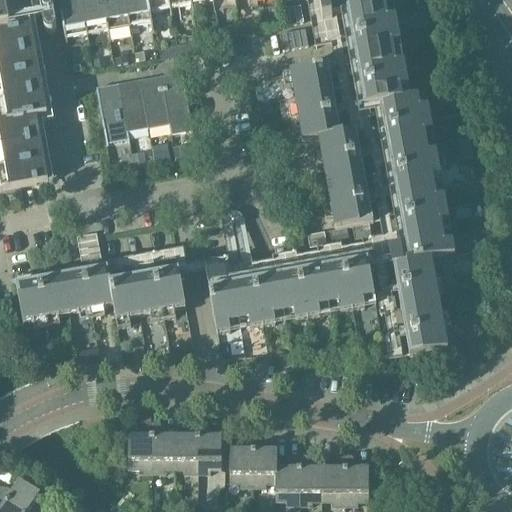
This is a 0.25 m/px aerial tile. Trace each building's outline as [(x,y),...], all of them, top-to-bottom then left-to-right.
[(0,0),(0,37),(20,33),(18,25),(42,20),(38,7),(38,3),(40,0),(49,0),(52,3),(55,19),(60,17),(57,0),(0,0)] [(238,0),(57,0),(60,17),(65,43),(152,26),(150,16),(238,0)] [(322,25),(332,23),(331,19),(342,17),(338,0),(343,0),(364,111),(380,108),(408,264),(404,265),(400,247),(388,249),(392,269),(393,268),(409,359),(448,353),(445,342),(453,340),(449,316),(441,317),(437,297),(445,295),(441,271),(433,272),(431,262),(455,258),(452,245),(444,246),(441,226),(448,224),(444,200),(436,201),(432,181),(440,179),(436,155),(428,156),(424,136),(432,135),(428,110),(420,112),(418,100),(402,103),(400,93),(408,92),(404,67),(396,69),(392,49),(400,47),(395,23),(388,24),(384,4),(392,2),(391,0),(327,0),(328,1),(319,3),(322,25)] [(281,12),(284,29),(303,25),(300,8),(281,12)] [(0,188),(1,193),(48,184),(36,120),(47,119),(31,31),(20,33),(0,37),(0,188)] [(279,37),(282,54),(308,49),(305,32),(279,37)] [(198,45),(187,47),(189,58),(200,56),(198,45)] [(187,47),(177,49),(179,60),(189,58),(187,47)] [(177,49),(166,51),(168,62),(179,60),(177,49)] [(168,62),(166,51),(155,53),(157,64),(168,62)] [(72,70),(73,78),(82,76),(81,68),(72,70)] [(317,179),(325,177),(328,198),(321,199),(325,223),(333,222),(335,233),(330,234),(332,247),(349,243),(346,231),(352,230),(354,242),(371,239),(369,227),(373,226),(356,135),(340,137),(328,70),(282,78),(285,91),(292,90),(296,110),(288,111),(293,136),(301,134),(303,146),(318,143),(320,153),(312,154),(317,179)] [(183,76),(161,80),(169,127),(171,138),(193,134),(191,123),(183,76)] [(169,127),(161,80),(139,84),(148,131),(169,127)] [(148,131),(139,84),(118,88),(127,135),(148,131)] [(127,135),(118,88),(96,92),(105,139),(127,135)] [(97,237),(85,239),(86,245),(98,243),(97,237)] [(98,243),(86,245),(88,252),(99,249),(98,243)] [(99,249),(88,252),(89,258),(100,256),(99,249)] [(100,256),(89,258),(90,264),(101,262),(100,256)] [(89,258),(80,260),(82,266),(90,264),(89,258)] [(225,272),(205,276),(208,288),(208,292),(217,338),(230,336),(229,328),(249,324),(250,332),(275,328),(273,320),(294,316),(295,324),(320,319),(318,311),(339,308),(340,316),(365,311),(363,303),(374,301),(368,263),(234,288),(228,289),(227,284),(227,282),(225,272)] [(79,315),(80,323),(105,318),(103,310),(113,308),(117,332),(131,329),(129,322),(150,318),(151,326),(175,321),(174,314),(185,311),(178,273),(110,286),(107,270),(16,287),(23,325),(34,323),(35,331),(60,326),(58,319),(79,315)] [(139,478),(151,478),(151,426),(146,426),(141,433),(141,439),(128,439),(128,473),(139,473),(139,478)] [(165,474),(176,474),(176,439),(163,439),(163,433),(159,426),(151,426),(151,478),(165,478),(165,474)] [(185,478),(197,478),(197,426),(191,426),(187,433),(187,439),(176,439),(176,474),(185,474),(185,478)] [(197,426),(197,478),(210,478),(210,474),(221,474),(221,439),(209,439),(209,434),(205,426),(197,426)] [(240,492),(253,492),(254,440),(247,440),(243,447),(243,453),(230,453),(229,487),(240,487),(240,492)] [(266,487),(275,488),(276,488),(276,471),(277,471),(277,453),(264,453),(264,447),(260,440),(254,440),(253,492),(266,492),(266,487)] [(286,510),(298,510),(299,458),(293,458),(289,465),(289,471),(277,471),(276,471),(276,488),(275,488),(275,505),(286,505),(286,510)] [(312,506),(322,506),(322,471),(310,471),(310,465),(306,458),(299,458),(298,510),(312,510),(312,506)] [(332,510),(344,510),(345,458),(338,458),(334,465),(334,471),(322,471),(322,506),(332,506),(332,510)] [(345,458),(344,510),(357,511),(358,506),(369,506),(369,472),(356,472),(356,466),(352,458),(345,458)] [(0,489),(0,498),(19,511),(41,511),(48,503),(20,483),(13,494),(8,491),(0,489)] [(0,511),(19,511),(0,498),(0,511)]
